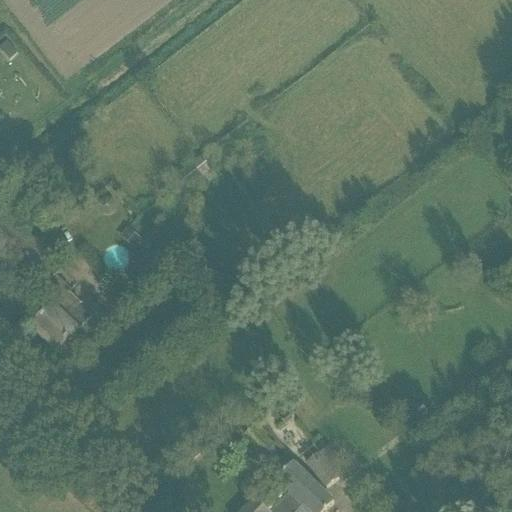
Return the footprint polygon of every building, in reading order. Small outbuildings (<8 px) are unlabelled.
[(7,43),(0,49),(0,51),(10,63),(18,56),(7,43)] [(209,173),(199,159),(175,177),(185,191),(209,173)] [(117,207),(113,201),(106,199),(99,203),(98,210),(102,216),(109,218),(115,214),(117,207)] [(57,356),(78,333),(92,319),(80,306),(70,296),(72,293),(57,277),(64,270),(0,208),(0,256),(39,295),(41,291),(58,308),(55,311),(53,309),(32,331),(57,356)] [(140,241),(128,232),(123,239),(135,248),(140,241)] [(178,259),(177,257),(170,248),(161,254),(170,265),(178,259)] [(265,419),(258,410),(253,413),(261,423),(265,419)] [(288,414),(281,419),(286,426),(293,421),(288,414)] [(267,438),(257,449),(265,457),(275,446),(267,438)] [(340,480),(320,453),(305,464),(326,491),(340,480)] [(471,478),(474,469),(462,464),(458,474),(471,478)] [(272,484),(287,498),(299,509),(302,511),(322,511),(329,505),(288,467),(272,484)] [(287,498),(274,511),(265,511),(253,501),(243,511),(296,511),(299,509),(287,498)]
